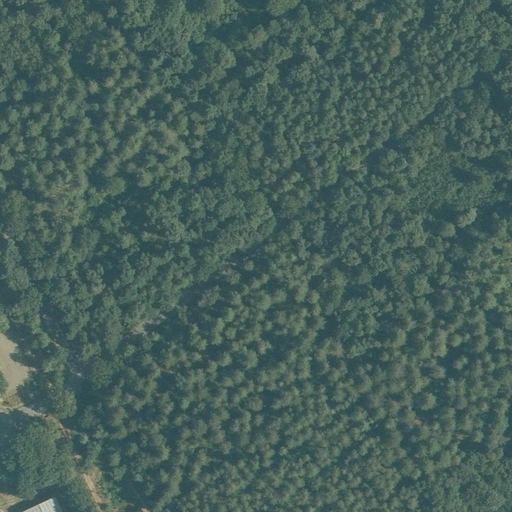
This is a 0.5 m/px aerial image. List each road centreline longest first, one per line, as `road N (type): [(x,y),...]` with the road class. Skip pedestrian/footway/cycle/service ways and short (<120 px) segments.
road 1 (unclassified): [(0,216),(77,380),(511,41)]
road 2 (track): [(79,0),(278,224),(348,365)]
road 3 (track): [(348,365),(416,511)]
road 4 (track): [(55,399),(0,284)]
